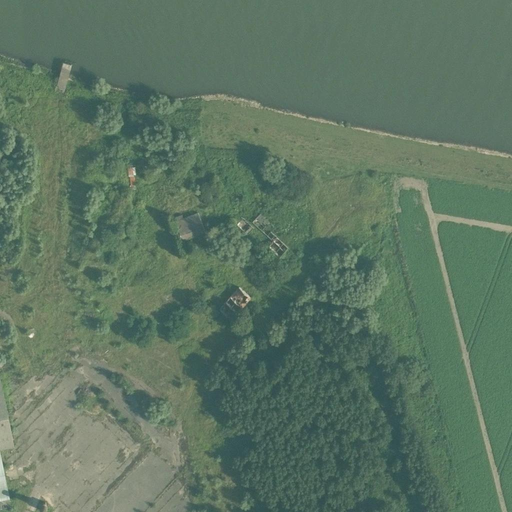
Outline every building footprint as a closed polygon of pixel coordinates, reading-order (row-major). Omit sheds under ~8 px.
[(206,177),(208,177),(209,181),(213,180),(211,175),(212,175),(210,168),(204,169),(206,177)] [(183,239),(205,231),(198,212),(183,218),(182,213),(173,217),(175,221),(176,221),(183,239)] [(271,242),(268,245),(280,256),(282,256),(285,253),(284,251),(288,247),(288,246),(271,231),(275,226),(261,213),(252,221),(267,235),(265,236),(271,242)] [(247,234),(253,226),(243,217),(236,224),(247,234)] [(231,318),(250,296),(238,286),(219,307),(231,318)] [(0,508),(10,506),(0,454),(0,446),(13,444),(0,381),(0,508)]
